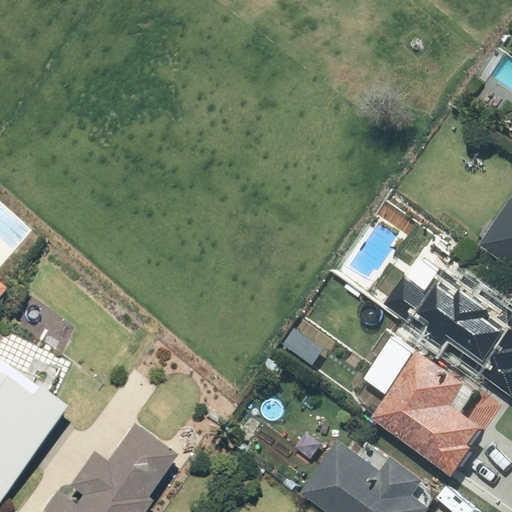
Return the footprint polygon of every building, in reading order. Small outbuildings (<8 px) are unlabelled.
[(511,56),(510,55),(476,102),(511,128),(511,56)] [(511,211),(484,251),(511,270),(511,211)] [(511,310),(473,282),(468,288),(447,272),(432,294),(409,278),(388,307),(511,397),(511,310)] [(364,399),(381,411),(375,420),(458,481),(479,452),(473,448),(485,431),(465,417),(481,395),(479,394),(389,328),(368,357),(398,379),(391,389),(379,380),(364,399)] [(0,504),(63,415),(36,396),(30,404),(0,383),(0,504)] [(174,463),(130,432),(106,466),(91,456),(64,494),(78,503),(74,509),(54,495),(42,511),(145,511),(149,507),(145,504),(174,463)] [(430,485),(397,461),(388,473),(345,442),(305,497),(325,511),(438,511),(439,511),(421,498),(430,485)]
